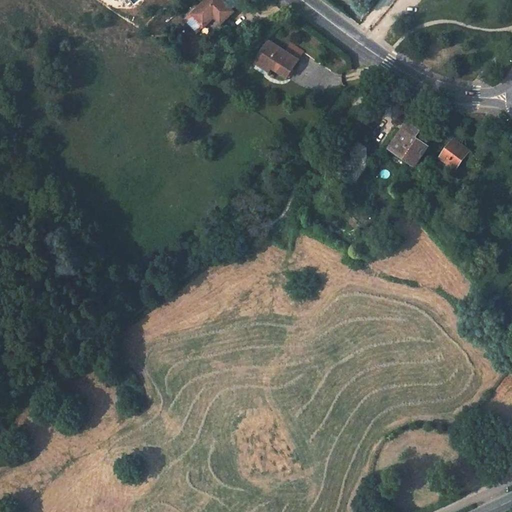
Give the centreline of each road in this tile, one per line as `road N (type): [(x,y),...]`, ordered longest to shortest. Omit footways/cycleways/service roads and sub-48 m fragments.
road 1 (track): [(388,60),(280,217),(110,334),(94,322),(0,384)]
road 2 (tertiary): [(301,0),(422,86),(476,100),(511,95)]
